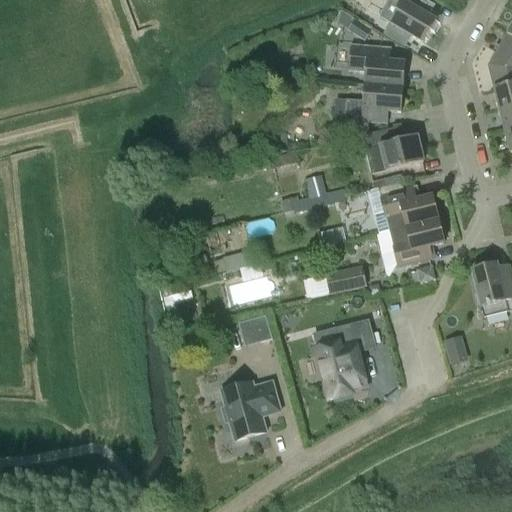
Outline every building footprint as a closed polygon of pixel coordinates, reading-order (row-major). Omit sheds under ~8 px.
[(369,28),(405,49),(412,38),(423,45),(436,23),(421,14),(428,2),(423,0),(391,0),(380,20),(375,17),(369,28)] [(355,22),(348,32),(364,43),(371,33),(355,22)] [(511,43),(505,39),(489,67),(494,90),(511,85),(511,43)] [(405,65),(379,63),(380,49),(351,47),(349,73),(366,74),(365,87),(403,90),(405,65)] [(500,112),(511,108),(511,85),(494,90),(500,112)] [(403,90),(365,87),(364,103),(347,102),(346,123),(374,125),(375,113),(401,115),(403,90)] [(511,108),(500,112),(505,133),(511,131),(511,108)] [(391,131),(362,138),(365,151),(366,151),(372,176),(386,173),(424,164),(417,138),(394,144),(391,131)] [(270,141),(273,152),(287,148),(283,137),(270,141)] [(266,162),(268,170),(271,170),(271,172),(293,167),(291,156),(266,162)] [(268,170),(266,162),(258,164),(260,172),(268,170)] [(304,182),(309,200),(309,201),(326,197),(326,195),(321,178),(304,182)] [(380,236),(438,221),(432,198),(407,204),(404,192),(381,198),(385,215),(375,218),(380,236)] [(285,214),(293,212),(300,210),(298,202),(297,199),(282,203),(285,214)] [(438,221),(380,236),(385,255),(394,253),(398,269),(422,263),(419,251),(444,245),(438,221)] [(250,254),(223,261),(226,274),(254,267),(250,254)] [(206,257),(192,260),(196,275),(210,272),(206,257)] [(484,319),(509,313),(511,312),(511,279),(501,282),(497,265),(472,272),(484,319)] [(315,279),(319,300),(368,290),(363,269),(315,279)] [(189,284),(169,290),(174,309),(194,303),(189,284)] [(382,295),(380,287),(370,289),(372,298),(382,295)] [(272,341),(266,318),(254,321),(261,344),(272,341)] [(316,349),(329,401),(352,395),(351,391),(366,387),(358,353),(375,349),(369,325),(336,334),(339,343),(316,349)] [(460,337),(443,342),(450,366),(467,361),(460,337)] [(252,384),(221,393),(226,410),(222,411),(226,425),(230,424),(235,443),(266,434),(262,419),(281,414),(272,384),(254,389),(252,384)]
